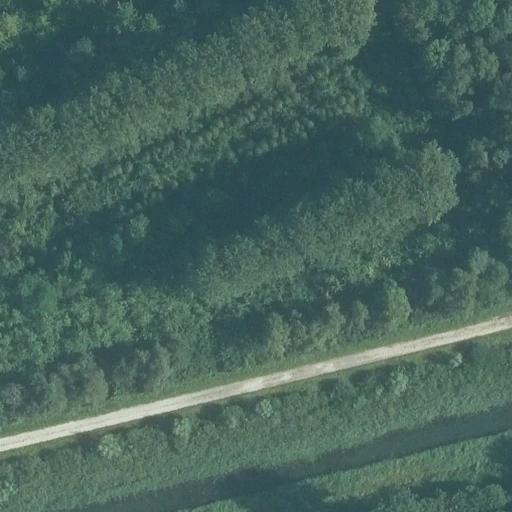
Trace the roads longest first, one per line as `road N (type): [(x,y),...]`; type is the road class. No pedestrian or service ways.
road 1 (track): [(0,445),(511,322)]
road 2 (track): [(511,452),(268,511)]
